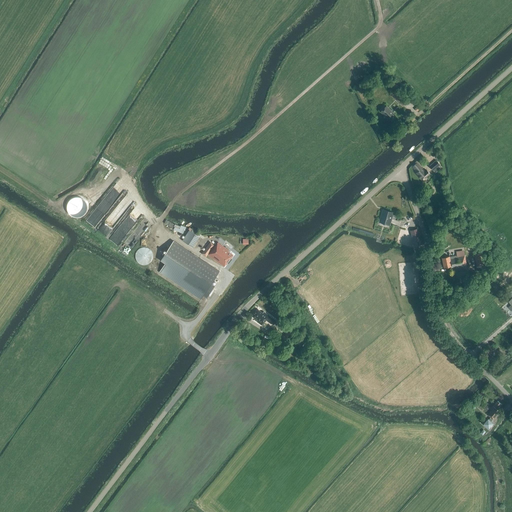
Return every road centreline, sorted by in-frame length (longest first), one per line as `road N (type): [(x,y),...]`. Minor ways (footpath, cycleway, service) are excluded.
road 1 (unclassified): [(89,511),(249,302),(396,172)]
road 2 (unclassified): [(511,398),(442,324),(424,234),(396,172)]
road 3 (unclassified): [(396,172),(511,68)]
